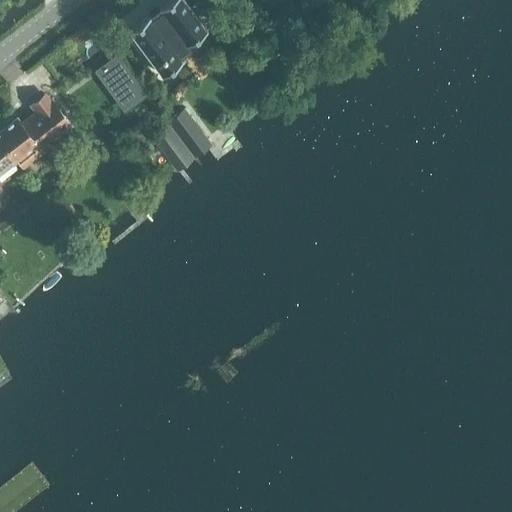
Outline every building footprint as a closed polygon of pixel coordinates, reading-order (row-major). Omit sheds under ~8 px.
[(149,13),(128,29),(161,73),(182,58),(178,53),(190,45),(185,39),(204,24),(186,0),(166,0),(158,6),(161,9),(151,16),(149,13)] [(0,137),(15,158),(14,159),(21,167),(42,150),(40,148),(70,125),(51,100),(49,101),(44,94),(30,105),(36,111),(21,123),(15,117),(0,128),(0,137)] [(210,143),(184,108),(168,120),(170,123),(194,155),(210,143)] [(194,155),(170,123),(153,136),(175,166),(179,167),(194,155)] [(0,137),(0,170),(14,159),(15,158),(0,137)]
